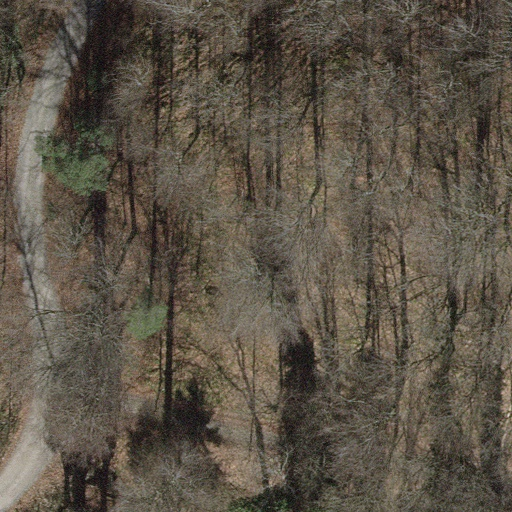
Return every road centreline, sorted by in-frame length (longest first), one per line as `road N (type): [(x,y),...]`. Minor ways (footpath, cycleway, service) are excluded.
road 1 (track): [(97,0),(26,195),(63,386),(55,422),(0,500)]
road 2 (track): [(511,487),(63,386)]
